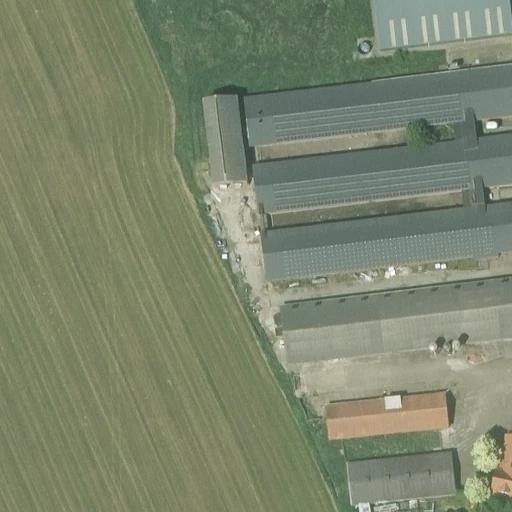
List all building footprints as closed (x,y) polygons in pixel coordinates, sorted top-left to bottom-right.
[(373,0),(379,54),(511,37),(506,0),(373,0)] [(511,136),(477,141),(475,124),(511,119),(511,68),(468,74),(244,101),(252,152),(454,127),(456,144),(253,168),(259,220),(461,195),(463,210),(261,234),(267,285),(511,255),(511,204),(485,208),(483,192),(511,188),(511,136)] [(237,101),(203,105),(214,190),(248,186),(237,101)] [(287,368),(511,341),(511,281),(281,309),(287,368)] [(329,444),(450,431),(446,396),(325,408),(329,444)] [(511,503),(511,441),(505,440),(493,499),(511,503)] [(351,509),(456,498),(452,455),(347,465),(351,509)]
